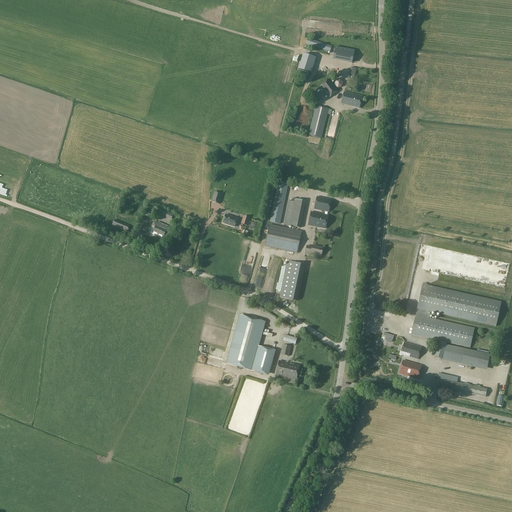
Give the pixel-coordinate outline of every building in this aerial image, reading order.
[(308,39),(306,44),(324,50),(323,52),(327,53),(328,51),(330,52),(332,47),(308,39)] [(332,59),(352,63),(354,50),(335,46),(332,59)] [(298,69),(311,72),(316,57),(303,54),(298,69)] [(319,79),(315,82),(329,99),(338,91),(329,79),(323,84),(319,79)] [(340,80),(336,81),(334,85),(338,88),(342,87),(343,83),(340,80)] [(317,102),(321,98),(316,91),(312,95),(317,102)] [(359,108),(362,97),(344,92),(341,104),(359,108)] [(321,139),(329,109),(315,106),(308,136),(321,139)] [(296,122),(305,123),(305,114),(297,114),(296,122)] [(278,183),(276,192),(270,222),(280,224),(288,185),(278,183)] [(222,195),(215,192),(214,192),(211,202),(219,204),(222,195)] [(324,211),(324,212),(329,213),(331,200),(316,197),(314,209),(324,211)] [(295,202),(290,226),(299,228),(305,201),(295,199),(295,202)] [(295,202),(288,201),(283,225),(290,226),(295,202)] [(163,210),(161,215),(170,220),(173,215),(163,210)] [(325,229),(328,216),(311,212),(308,225),(325,229)] [(226,215),(224,220),(223,223),(235,227),(237,219),(226,215)] [(240,224),(247,226),(249,218),(243,216),(240,224)] [(128,232),(130,226),(115,220),(112,226),(128,232)] [(165,241),(170,230),(167,228),(167,227),(158,223),(158,224),(154,222),(152,225),(153,225),(149,233),(162,239),(165,241)] [(301,231),(270,225),(265,246),(297,253),(301,231)] [(321,256),(323,248),(313,246),(312,248),(306,247),(305,254),(311,255),(311,254),(321,256)] [(261,255),(260,263),(268,264),(269,256),(261,255)] [(296,301),(304,265),(287,262),(280,298),(296,301)] [(422,285),(417,310),(496,327),(501,302),(422,285)] [(446,343),(470,348),(474,328),(415,315),(411,335),(423,338),(439,342),(434,357),(442,359),(446,343)] [(264,323),(240,316),(227,364),(251,371),(257,348),(258,347),(264,323)] [(297,338),(285,335),(283,340),(295,344),(297,338)] [(404,342),(400,354),(418,360),(422,347),(404,342)] [(280,355),(289,357),(291,347),(283,345),(280,355)] [(446,346),(443,361),(487,370),(490,355),(446,346)] [(258,347),(257,348),(251,371),(268,375),(275,352),(258,347)] [(386,353),(382,370),(388,371),(391,357),(390,357),(390,354),(386,353)] [(296,380),(299,366),(279,361),(276,375),(296,380)] [(417,379),(421,366),(403,361),(399,374),(417,379)] [(437,378),(436,387),(485,398),(487,389),(437,378)]
